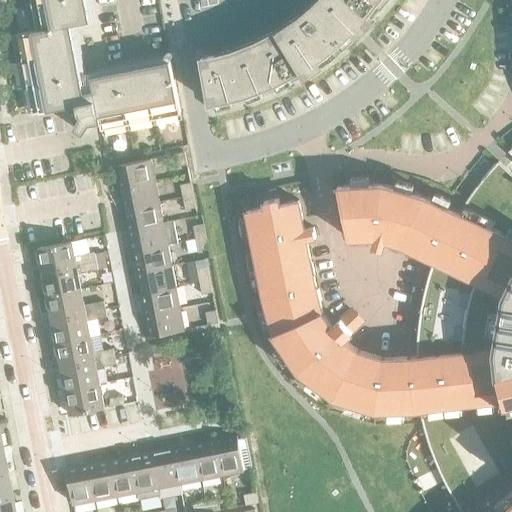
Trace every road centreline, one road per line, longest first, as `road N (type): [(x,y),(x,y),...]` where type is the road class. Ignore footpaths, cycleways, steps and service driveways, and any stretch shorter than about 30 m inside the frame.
road 1 (residential): [(444,0),(402,58),(307,125),(242,152),(214,151),(203,147),(195,109)]
road 2 (residential): [(48,511),(0,257)]
road 3 (unknown): [(200,133),(0,167)]
